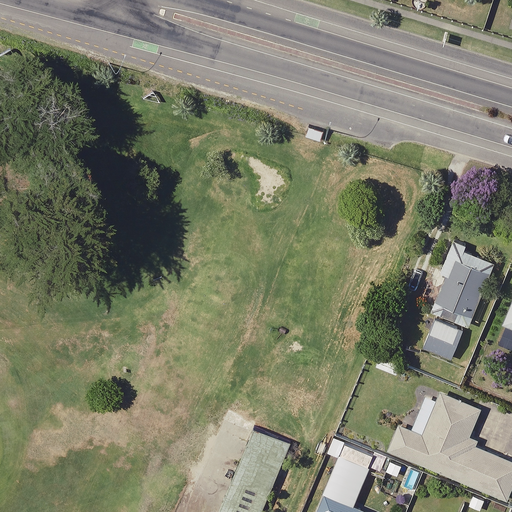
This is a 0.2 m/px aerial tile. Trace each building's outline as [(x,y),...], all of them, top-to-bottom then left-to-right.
[(326,130),(309,126),(305,140),(322,144),(326,130)] [(421,260),(430,238),(413,231),(405,254),(421,260)] [(471,325),(497,262),(469,251),(472,244),(457,238),(443,272),(449,275),(434,310),(471,325)] [(464,329),(436,318),(425,346),(454,357),(464,329)] [(380,354),(375,368),(397,376),(403,363),(380,354)] [(442,392),(439,400),(427,395),(414,428),(401,423),(390,450),(510,499),(511,493),(511,458),(469,441),(483,408),(442,392)] [(252,511),(278,450),(235,432),(201,511),(252,511)] [(376,455),(348,443),(343,455),(371,467),(376,455)] [(405,466),(390,458),(383,472),(399,480),(405,466)] [(483,511),(489,501),(471,493),(465,506),(477,511),(483,511)] [(370,511),(327,494),(319,511),(370,511)]
